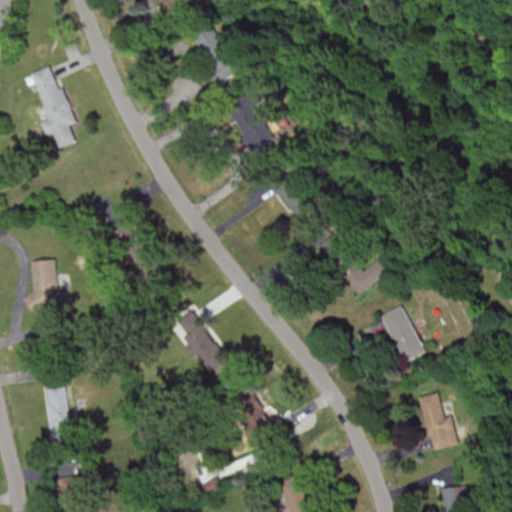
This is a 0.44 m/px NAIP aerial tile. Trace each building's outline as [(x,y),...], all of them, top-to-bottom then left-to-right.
[(161,0),(171,16),(192,4),(189,0),(161,0)] [(197,34),(220,82),(243,71),(219,23),(197,34)] [(33,72),(50,118),(42,121),(47,135),(55,132),(61,147),(77,141),(71,124),(76,122),(54,64),(33,72)] [(277,187),(299,218),(317,206),(294,175),(277,187)] [(113,232),(125,252),(140,242),(128,222),(113,232)] [(319,244),(318,261),(340,263),(341,245),(319,244)] [(360,293),(389,269),(376,253),(347,277),(360,293)] [(36,293),(34,293),(36,326),(55,325),(55,315),(67,314),(66,289),(59,290),(57,258),(34,260),(36,293)] [(427,352),(405,304),(384,314),(405,362),(427,352)] [(230,359),(196,314),(179,327),(190,343),(185,346),(193,357),(198,354),(211,372),(230,359)] [(67,385),(46,388),(54,444),(75,441),(67,385)] [(446,416),(439,391),(421,396),(434,449),(460,442),(453,414),(446,416)] [(253,437),(273,428),(256,393),(236,403),(253,437)] [(290,511),(315,511),(301,472),(279,480),(290,511)] [(64,479),(66,511),(89,511),(87,478),(73,479),(73,478),(64,479)] [(446,486),(447,511),(468,511),(467,485),(446,486)]
